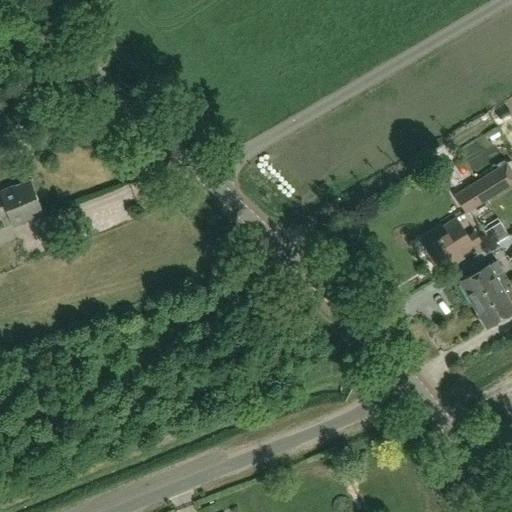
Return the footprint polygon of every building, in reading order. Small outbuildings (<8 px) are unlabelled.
[(496,192),(495,190),(509,182),(500,168),(493,158),(480,166),(486,175),(455,195),(466,212),(496,192)] [(42,213),(29,181),(13,188),(13,186),(0,191),(0,219),(2,218),(4,224),(11,221),(13,225),(42,213)] [(468,237),(456,218),(422,239),(440,268),(482,242),(475,232),(468,237)] [(510,283),(496,261),(489,265),(488,265),(460,282),(473,304),(502,287),(502,288),(510,283)] [(511,291),(511,287),(510,283),(502,288),(502,287),(473,304),(487,327),(511,311),(511,293),(511,292),(511,291)]
